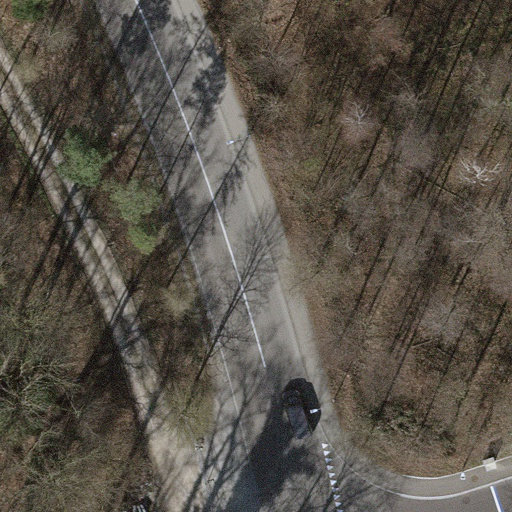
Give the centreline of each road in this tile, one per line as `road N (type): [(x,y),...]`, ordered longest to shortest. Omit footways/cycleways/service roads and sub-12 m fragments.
road 1 (tertiary): [(300,511),(209,181),(134,0)]
road 2 (track): [(0,70),(88,240),(192,511)]
